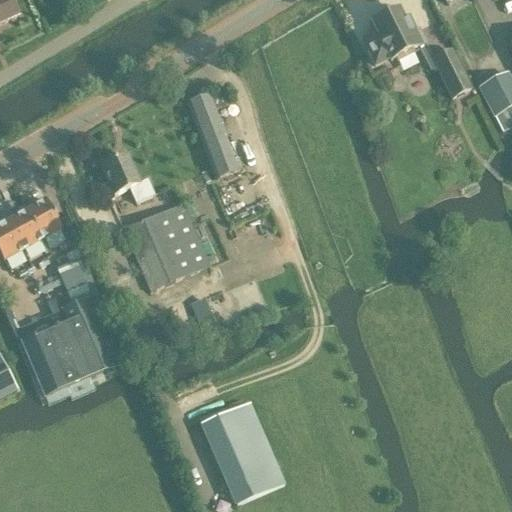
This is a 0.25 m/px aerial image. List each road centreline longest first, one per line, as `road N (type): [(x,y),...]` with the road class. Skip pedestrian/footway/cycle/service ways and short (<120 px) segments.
road 1 (tertiary): [(0,167),(281,0)]
road 2 (unclassified): [(0,82),(134,0)]
